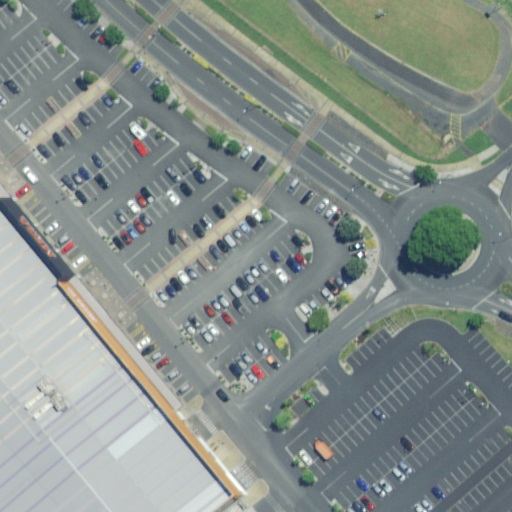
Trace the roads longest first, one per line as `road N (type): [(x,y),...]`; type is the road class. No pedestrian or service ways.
road 1 (tertiary): [(397,233),(106,0)]
road 2 (tertiary): [(153,0),(375,169),(434,192)]
